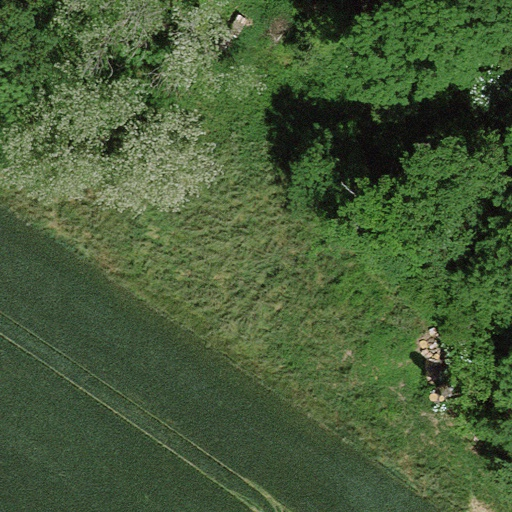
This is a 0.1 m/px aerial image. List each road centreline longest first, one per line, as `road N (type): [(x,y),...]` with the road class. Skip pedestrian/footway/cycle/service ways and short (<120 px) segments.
road 1 (track): [(511,504),(441,470),(187,265),(0,157)]
road 2 (track): [(187,265),(237,100),(292,0)]
